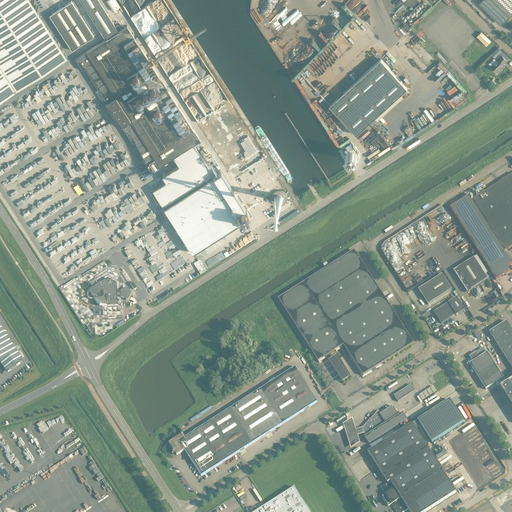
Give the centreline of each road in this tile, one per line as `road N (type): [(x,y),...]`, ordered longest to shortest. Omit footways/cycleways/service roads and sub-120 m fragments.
road 1 (tertiary): [(87,364),(173,299),(511,79)]
road 2 (unclassified): [(438,349),(376,246),(511,154)]
road 3 (tertiary): [(0,209),(87,364)]
road 4 (tertiary): [(178,511),(87,364)]
road 5 (unclassified): [(182,511),(317,425)]
road 6 (unclassified): [(317,425),(438,349)]
road 7 (unclassified): [(511,459),(438,349)]
road 8 (unknown): [(88,511),(53,461),(0,487)]
